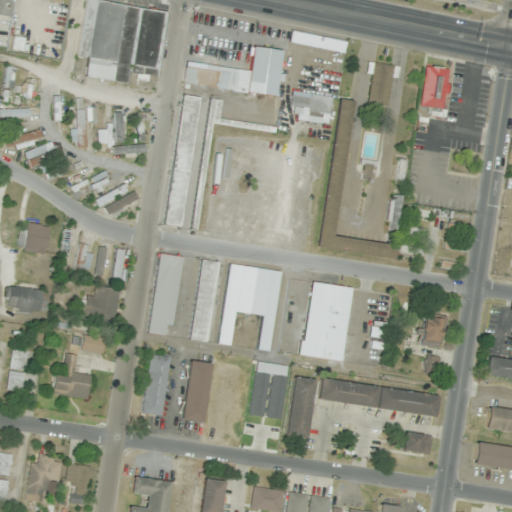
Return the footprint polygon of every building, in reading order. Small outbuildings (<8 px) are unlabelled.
[(0,0),(0,15),(10,17),(12,0),(0,0)] [(155,77),(165,12),(91,0),(84,0),(76,56),(87,58),(85,77),(126,83),(128,73),(155,77)] [(289,43),(343,55),(345,43),(291,32),(289,43)] [(22,51),(23,38),(12,37),(11,51),(22,51)] [(274,97),(280,51),(252,47),(245,93),(274,97)] [(387,107),(394,67),(373,63),(366,103),(387,107)] [(418,108),(429,109),(428,117),(442,119),(449,70),(424,66),(418,108)] [(13,89),(15,68),(5,67),(3,88),(13,89)] [(233,92),(236,74),(184,67),(182,85),(233,92)] [(33,82),(27,80),(21,103),(27,104),(33,82)] [(289,117),(328,118),(329,96),(290,95),(289,117)] [(183,96),(173,170),(189,172),(198,99),(183,96)] [(83,147),(83,99),(72,99),(72,147),(83,147)] [(274,127),(218,120),(220,101),(211,100),(208,125),(273,134),(274,127)] [(317,249),(392,259),(394,246),(332,238),(350,101),(336,100),(317,249)] [(85,126),(96,126),(96,106),(85,106),(85,126)] [(0,118),(29,118),(29,109),(0,109),(0,118)] [(123,112),(113,112),(113,143),(123,143),(123,112)] [(145,130),(142,122),(134,124),(137,133),(145,130)] [(45,152),(43,146),(24,153),(27,160),(45,152)] [(73,170),(69,162),(46,173),(49,181),(73,170)] [(93,200),(98,209),(102,207),(106,215),(137,201),(133,192),(126,195),(123,186),(93,200)] [(168,193),(167,226),(180,226),(182,194),(168,193)] [(398,231),(402,195),(391,194),(387,230),(398,231)] [(429,210),(407,208),(406,215),(428,217),(429,210)] [(431,216),(470,223),(471,215),(432,208),(431,216)] [(44,253),(47,228),(20,223),(16,249),(44,253)] [(402,234),(424,236),(425,229),(403,227),(402,234)] [(442,249),(465,254),(466,245),(444,240),(442,249)] [(90,247),(78,245),(74,267),(86,269),(90,247)] [(93,276),(101,277),(104,248),(96,247),(93,276)] [(421,250),(399,247),(398,253),(421,256),(421,250)] [(124,251),(116,249),(110,283),(118,285),(124,251)] [(172,327),(181,257),(158,254),(147,334),(164,336),(165,326),(172,327)] [(189,340),(207,343),(217,263),(199,261),(189,340)] [(463,265),(441,261),(439,269),(462,272),(463,265)] [(217,344),(229,346),(233,313),(260,317),(256,351),(268,352),(279,272),(227,265),(217,344)] [(297,357),(329,361),(339,287),(310,283),(308,300),(318,301),(313,344),(299,342),(297,357)] [(44,313),(46,290),(6,288),(5,310),(44,313)] [(97,300),(86,298),(83,317),(114,322),(118,290),(99,288),(97,300)] [(419,316),(419,347),(441,347),(441,316),(419,316)] [(104,340),(73,335),(71,349),(102,355),(104,340)] [(28,354),(13,349),(8,368),(23,372),(28,354)] [(87,399),(90,377),(73,375),(75,355),(65,354),(62,376),(53,375),(50,395),(87,399)] [(435,376),(439,358),(426,354),(422,373),(435,376)] [(139,414),(159,417),(167,357),(147,355),(139,414)] [(511,360),(486,357),(484,376),(511,379),(511,360)] [(210,363),(188,360),(180,420),(201,423),(210,363)] [(23,373),(7,372),(6,390),(22,391),(23,373)] [(284,437),(305,439),(313,380),(291,377),(284,437)] [(436,395),(319,380),(316,401),(433,416),(436,395)] [(483,429),(511,433),(511,410),(487,407),(483,429)] [(401,451),(428,454),(430,436),(403,433),(401,451)] [(511,447),(475,443),(472,466),(511,470),(511,447)] [(10,454),(0,453),(0,475),(8,476),(10,454)] [(30,463),(25,494),(45,497),(47,480),(57,481),(61,459),(38,455),(37,464),(30,463)] [(64,483),(73,484),(71,502),(85,504),(89,467),(67,464),(64,483)] [(165,511),(169,482),(132,477),(130,494),(146,497),(144,509),(130,507),(129,511),(165,511)] [(197,511),(218,511),(222,481),(201,479),(197,511)] [(0,502),(3,503),(8,482),(0,480),(0,502)] [(280,511),(280,490),(251,489),(250,510),(280,511)]
